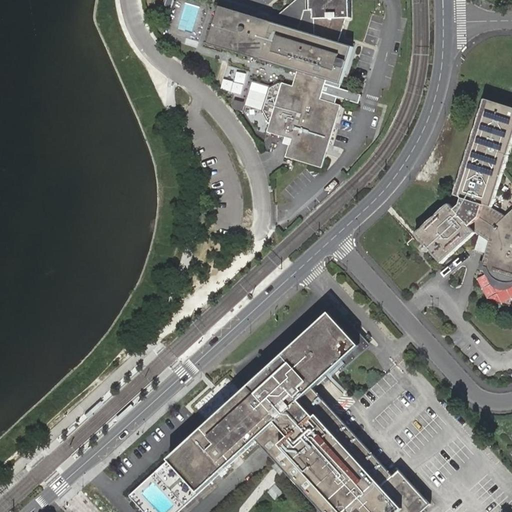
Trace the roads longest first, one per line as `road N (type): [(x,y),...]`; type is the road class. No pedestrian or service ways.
road 1 (tertiary): [(30,511),(333,238)]
road 2 (tertiary): [(333,238),(378,197),(420,137),(441,76),(442,21)]
road 3 (unclassified): [(333,238),(470,388),(511,402)]
